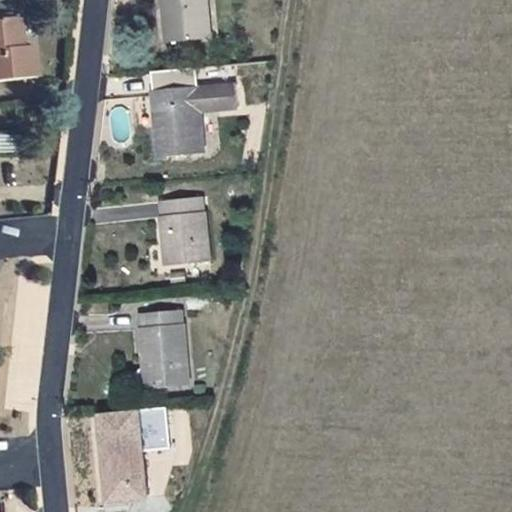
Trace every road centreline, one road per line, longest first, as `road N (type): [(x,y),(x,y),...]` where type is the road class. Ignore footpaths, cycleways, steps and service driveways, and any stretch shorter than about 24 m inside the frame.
road 1 (track): [(186,511),(243,331),(295,0)]
road 2 (residential): [(56,511),(52,449),(93,0)]
